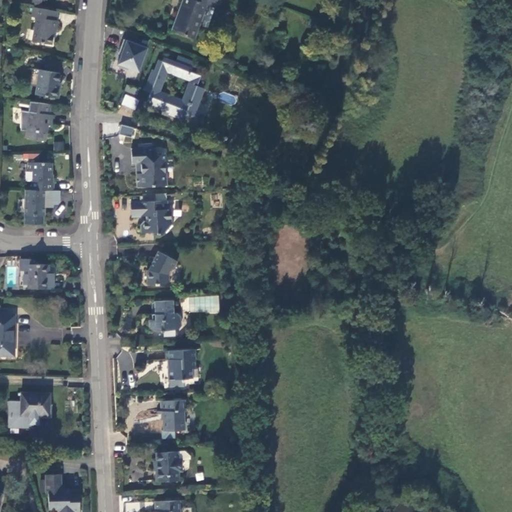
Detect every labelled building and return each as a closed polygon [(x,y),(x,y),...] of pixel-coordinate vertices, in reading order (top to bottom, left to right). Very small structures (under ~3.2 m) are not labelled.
[(184,0),(173,31),(194,39),(208,4),(216,7),(218,0),(184,0)] [(55,19),(57,10),(33,6),(32,14),(37,15),(33,39),(51,43),(54,29),(55,29),(57,19),(55,19)] [(147,46),(124,37),(119,51),(122,52),(117,64),(128,68),(129,66),(139,69),(147,46)] [(193,67),(163,55),(162,60),(158,58),(154,69),(152,69),(145,88),(149,90),(145,101),(161,107),(163,103),(172,107),(170,112),(187,119),(190,113),(195,116),(205,90),(194,86),(196,81),(198,82),(201,75),(191,71),(193,67)] [(58,86),(56,86),(57,79),(59,71),(39,69),(35,93),(56,97),(58,86)] [(135,82),(122,77),(117,91),(121,93),(130,96),(135,82)] [(51,113),(53,104),(30,100),(29,110),(22,108),(22,128),(27,128),(26,136),(47,140),(50,124),(53,125),(55,113),(51,113)] [(133,138),(135,128),(121,125),(118,134),(133,138)] [(54,142),(54,150),(63,150),(63,142),(54,142)] [(132,165),(136,166),(139,165),(140,174),(137,174),(134,174),(135,189),(164,187),(164,177),(162,176),(160,153),(152,153),(146,154),(146,149),(132,149),(132,165)] [(54,189),(54,182),(53,182),(52,181),(51,174),(51,162),(27,162),(27,170),(32,170),(32,189),(54,189)] [(32,189),(25,189),(24,214),(45,214),(45,206),(50,207),(53,203),(58,204),(61,201),(61,190),(54,189),(32,189)] [(153,196),(141,197),(142,205),(129,205),(130,219),(141,218),(141,224),(138,227),(139,236),(150,235),(151,238),(161,237),(171,226),(169,224),(168,206),(165,203),(153,204),(153,196)] [(175,264),(156,255),(149,269),(149,272),(145,273),(146,285),(148,288),(165,287),(168,284),(168,277),(167,277),(170,271),(171,272),(175,264)] [(50,265),(30,265),(29,289),(47,290),(47,275),(50,275),(50,265)] [(171,303),(152,304),(153,322),(147,322),(147,331),(149,333),(162,333),(162,338),(173,338),(172,332),(176,332),(179,328),(179,320),(176,316),(171,316),(171,303)] [(0,355),(13,355),(14,316),(0,315),(0,355)] [(192,352),(163,354),(163,363),(166,363),(167,369),(165,370),(167,388),(182,387),(182,381),(190,381),(189,370),(193,370),(192,352)] [(20,401),(8,401),(8,425),(30,427),(30,423),(37,423),(37,413),(47,413),(47,393),(20,393),(20,401)] [(183,402),(158,403),(158,415),(161,415),(162,433),(181,432),(180,414),(184,414),(183,402)] [(179,454),(160,455),(161,462),(160,463),(160,474),(158,475),(159,483),(180,483),(180,473),(186,473),(185,462),(179,462),(179,454)] [(48,493),(48,509),(56,508),(59,511),(79,511),(79,490),(61,490),(61,474),(45,474),(45,493),(48,493)] [(179,511),(179,504),(179,501),(154,503),(154,511),(179,511)]
